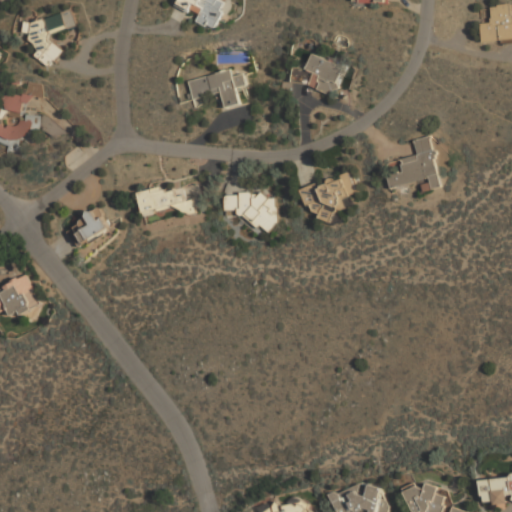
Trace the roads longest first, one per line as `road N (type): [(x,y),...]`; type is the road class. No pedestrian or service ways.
road 1 (residential): [(0,230),(78,160),(130,143),(238,151),(303,142),(368,112),(412,68),(423,0)]
road 2 (residential): [(17,217),(174,426),(207,511)]
road 3 (residential): [(130,143),(121,69),(132,0)]
